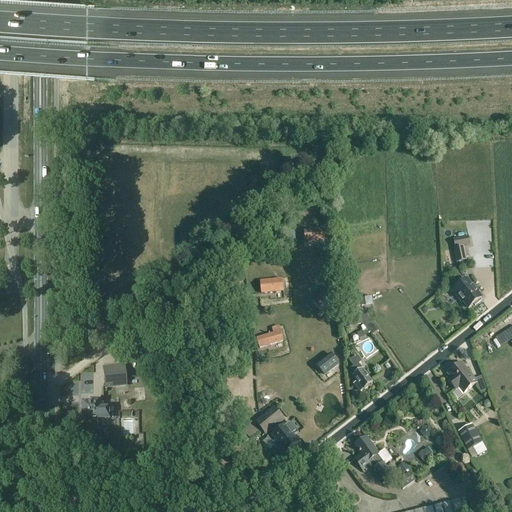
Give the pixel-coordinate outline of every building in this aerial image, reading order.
[(327,229),(305,231),(306,243),(328,242),(327,229)] [(467,261),(464,247),(470,245),(468,237),(454,240),(456,248),(454,249),(457,263),(467,261)] [(261,281),(262,294),(283,292),(282,279),(261,281)] [(467,280),(453,292),(458,298),(459,297),(469,309),(474,304),(475,306),(482,301),(480,299),(482,298),(467,280)] [(321,311),(334,300),(327,291),(313,302),(321,311)] [(379,331),(373,324),(363,324),(369,334),(371,332),(373,335),(379,331)] [(257,338),(260,348),(283,341),(279,327),(273,328),(274,334),(257,338)] [(339,364),(331,355),(317,365),(325,375),(339,364)] [(353,377),(357,382),(353,384),(359,392),(363,390),(364,389),(365,389),(368,387),(368,386),(372,383),(363,370),(359,364),(362,362),(357,355),(349,361),(353,366),(351,369),(356,375),(353,377)] [(476,384),(473,381),(470,377),(471,376),(461,363),(453,369),(452,368),(449,370),(450,372),(447,374),(450,378),(448,380),(456,391),(459,389),(463,395),(476,384)] [(124,366),(102,369),(104,391),(127,388),(124,366)] [(109,409),(103,409),(103,404),(98,404),(98,402),(91,402),(91,404),(82,404),(82,410),(81,411),(81,414),(82,416),(82,417),(91,417),(92,418),(94,418),(95,418),(96,417),(97,417),(97,419),(109,419),(109,409)] [(274,409),(256,423),(266,435),(284,420),(274,409)] [(290,424),(286,428),(285,427),(273,437),(286,453),(298,444),(293,437),(298,433),(290,424)] [(458,433),(468,451),(482,444),(473,425),(458,433)] [(432,432),(429,427),(423,428),(420,433),(424,438),(430,437),(432,432)] [(385,450),(379,454),(367,438),(355,446),(363,456),(356,461),(362,468),(368,464),(373,470),(373,471),(383,484),(393,477),(385,465),(392,460),(385,450)] [(409,470),(404,464),(399,468),(403,473),(409,470)] [(409,472),(397,481),(403,490),(415,481),(409,472)] [(467,511),(464,498),(407,511),(467,511)]
